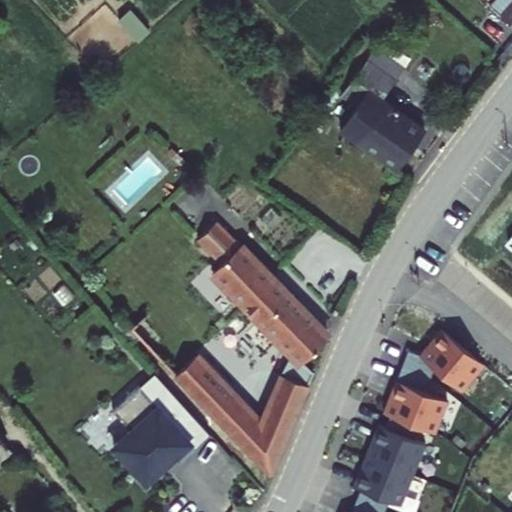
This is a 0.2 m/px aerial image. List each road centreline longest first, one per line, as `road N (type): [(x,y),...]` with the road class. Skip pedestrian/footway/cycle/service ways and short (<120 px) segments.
road 1 (tertiary): [(282,511),(378,281),(511,93)]
road 2 (unknown): [(359,322),(198,189)]
